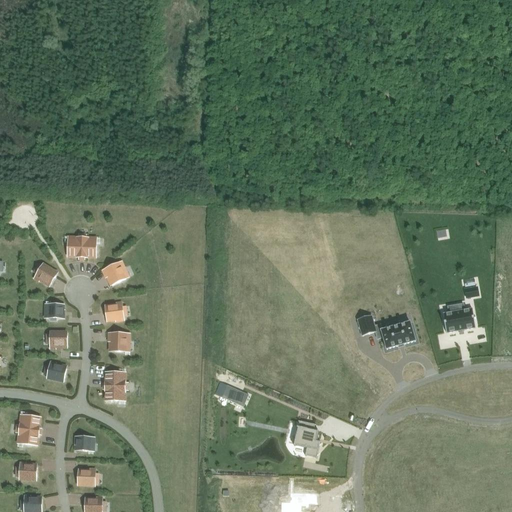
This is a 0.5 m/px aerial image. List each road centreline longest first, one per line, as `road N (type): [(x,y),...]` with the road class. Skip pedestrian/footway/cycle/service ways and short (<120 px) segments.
road 1 (residential): [(511,364),(442,373),(386,402),(360,458),(360,511)]
road 2 (track): [(511,419),(413,412),(368,438)]
